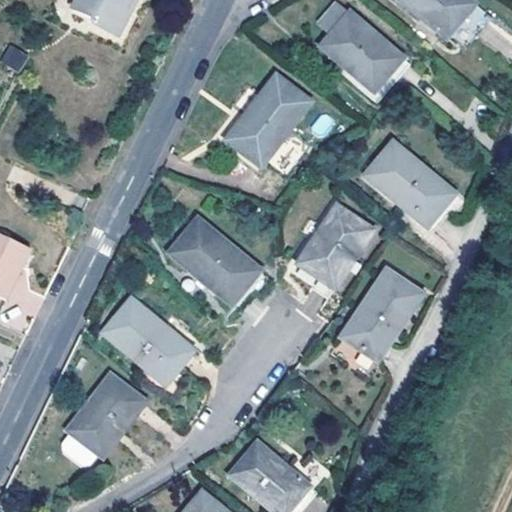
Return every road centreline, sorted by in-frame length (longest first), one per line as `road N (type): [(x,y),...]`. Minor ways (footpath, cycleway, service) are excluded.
road 1 (residential): [(0,457),(218,0)]
road 2 (residential): [(349,511),(511,152)]
road 3 (residential): [(235,405),(204,444),(97,511)]
